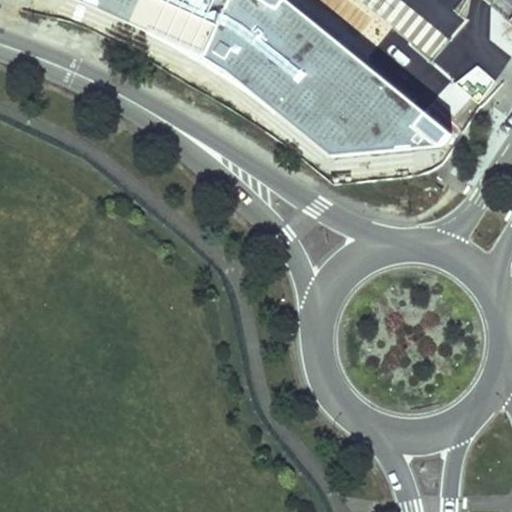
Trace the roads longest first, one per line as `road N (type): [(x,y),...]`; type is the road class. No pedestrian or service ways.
road 1 (tertiary): [(218,156),(129,100),(0,46)]
road 2 (tertiary): [(398,246),(218,156)]
road 3 (tertiary): [(218,156),(284,235),(321,316)]
road 4 (tertiary): [(321,316),(327,377),(369,421)]
road 5 (residential): [(511,157),(454,236),(435,248)]
